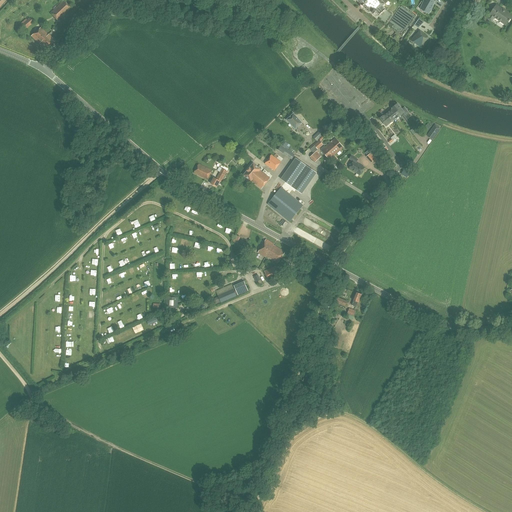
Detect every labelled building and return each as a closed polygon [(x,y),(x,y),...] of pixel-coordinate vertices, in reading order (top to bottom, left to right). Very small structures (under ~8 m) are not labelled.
[(50,12),(58,21),(71,9),(63,0),(50,12)] [(353,0),(354,0),(355,1),(356,1),(356,0),(369,13),(370,12),(376,18),(378,17),(385,9),(382,7),(385,4),(388,1),(387,0),(353,0)] [(424,12),(425,11),(425,12),(429,14),(432,10),(431,9),(434,5),(433,5),(435,2),(434,1),(432,0),(423,0),(423,1),(420,9),(424,12)] [(495,17),(506,25),(511,16),(511,14),(505,10),(504,11),(496,5),(490,14),(487,19),(491,22),(495,17)] [(385,9),(378,17),(385,24),(402,36),(416,16),(401,6),(394,16),(385,9)] [(21,24),(26,29),(33,22),(29,17),(21,24)] [(415,25),(418,27),(418,28),(424,22),(419,19),(414,25),(415,25)] [(31,36),(45,50),(56,41),(49,34),(48,35),(41,27),(31,36)] [(428,36),(424,33),(420,30),(419,31),(410,40),(411,40),(414,42),(415,41),(419,44),(418,45),(423,48),(422,49),(423,49),(428,41),(428,42),(425,40),(427,37),(428,36),(428,37),(428,36)] [(393,110),(398,116),(403,112),(405,115),(409,112),(405,107),(402,109),(398,104),(392,108),(393,110)] [(387,115),(392,121),(398,116),(393,110),(387,115)] [(286,120),(295,130),(302,123),(293,113),(286,120)] [(380,118),(386,126),(392,121),(387,115),(384,117),(383,116),(380,118)] [(427,136),(432,140),(440,128),(435,125),(427,136)] [(316,140),(317,141),(318,140),(318,139),(323,134),(325,132),(322,128),(313,137),(316,140)] [(390,143),(396,139),(397,138),(395,135),(391,138),(388,141),(390,143)] [(333,153),(335,155),(343,147),(335,138),(328,145),(334,152),(333,153)] [(280,144),(288,150),(291,146),(283,140),(280,144)] [(314,145),(318,149),(323,145),(320,141),(314,145)] [(292,159),(295,154),(281,145),(278,149),(292,159)] [(330,159),(335,155),(333,153),(334,152),(328,145),(326,147),(325,146),(321,149),(330,159)] [(373,162),(374,163),(378,160),(377,158),(372,152),(366,157),(372,163),(373,162)] [(265,164),(274,171),(281,162),(272,155),(265,164)] [(350,159),(354,161),(349,169),(360,175),(360,174),(362,174),(363,171),(363,170),(364,167),(356,163),(358,160),(351,156),(350,159)] [(296,158),(281,179),(302,193),(316,173),(296,158)] [(387,163),(394,169),(397,164),(391,159),(387,163)] [(194,174),(206,180),(212,170),(199,163),(194,174)] [(252,180),(262,189),(270,178),(260,170),(261,169),(253,163),(243,175),(251,181),(252,180)] [(211,184),(216,187),(219,182),(221,183),(227,171),(222,168),(219,167),(217,171),(220,172),(216,179),(214,178),(211,184)] [(401,174),(407,178),(410,173),(405,169),(401,174)] [(267,204),(289,222),(303,205),(281,187),(267,204)] [(269,258),(277,263),(285,252),(273,245),(274,244),(266,239),(258,252),(263,256),(266,257),(269,258)] [(264,271),(268,281),(279,276),(275,266),(264,271)] [(248,291),(244,281),(234,286),(238,295),(248,291)] [(211,304),(211,306),(214,305),(220,302),(236,295),(233,289),(218,295),(218,297),(211,300),(213,304),(211,304)] [(352,305),(356,306),(358,302),(359,302),(362,295),(356,292),(353,300),(354,300),(352,305)] [(166,307),(177,308),(178,298),(166,297),(166,307)] [(336,302),(345,306),(347,301),(338,297),(336,302)] [(347,317),(352,319),(353,316),(356,311),(349,308),(347,314),(348,314),(347,317)]
